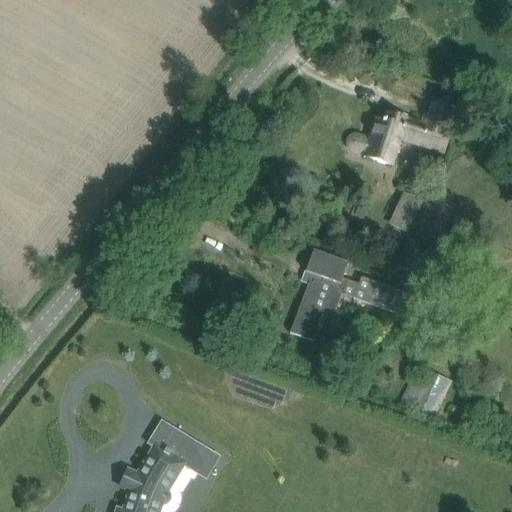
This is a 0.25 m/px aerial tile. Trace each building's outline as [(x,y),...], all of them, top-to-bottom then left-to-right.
[(433,100),(425,127),(387,114),(385,121),(383,121),(383,122),(376,120),(364,158),(389,167),(401,133),(421,139),(419,143),(445,151),(458,108),(433,100)] [(399,258),(408,235),(422,202),(402,193),(388,226),(400,231),(390,255),(399,258)] [(422,243),(426,245),(440,213),(425,206),(411,238),(422,243)] [(396,270),(410,276),(422,246),(408,241),(396,270)] [(347,265),(313,252),(306,273),(312,275),(290,334),(312,343),(318,329),(327,331),(341,296),(395,317),(404,295),(360,280),(358,286),(342,280),(347,265)] [(424,373),(419,385),(411,382),(401,403),(432,418),(437,406),(443,408),(452,386),(424,373)] [(121,511),(117,511),(116,511),(152,511),(155,504),(160,505),(164,505),(167,504),(169,501),(170,498),(169,494),(167,491),(162,489),(178,463),(206,480),(218,460),(161,425),(149,445),(154,448),(137,476),(131,474),(124,490),(129,492),(125,504),(122,511),(121,511)]
